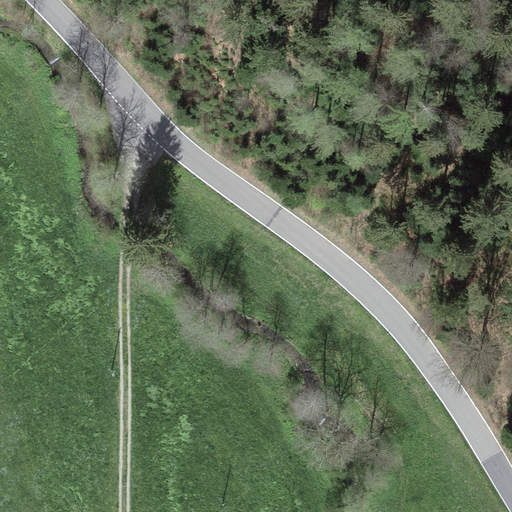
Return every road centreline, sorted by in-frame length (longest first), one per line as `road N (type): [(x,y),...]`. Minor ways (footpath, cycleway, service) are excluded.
road 1 (tertiary): [(511,490),(380,302),(180,146),(43,0)]
road 2 (track): [(123,511),(126,239),(148,117)]
